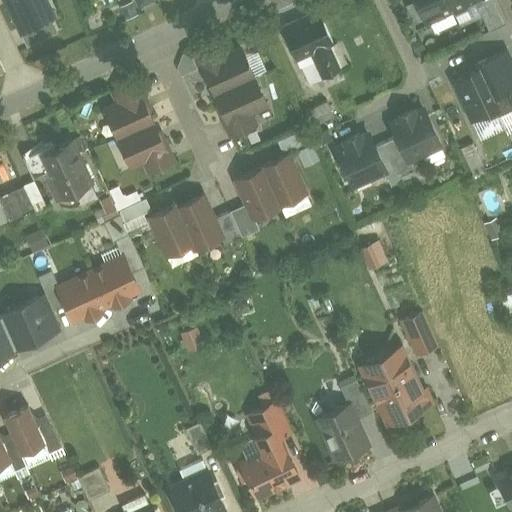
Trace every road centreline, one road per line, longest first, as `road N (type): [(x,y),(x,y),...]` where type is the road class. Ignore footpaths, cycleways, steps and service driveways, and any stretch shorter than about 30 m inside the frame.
road 1 (residential): [(511,416),(300,511)]
road 2 (residential): [(144,315),(0,385)]
road 3 (residential): [(153,39),(209,165)]
road 4 (residential): [(28,95),(153,39)]
